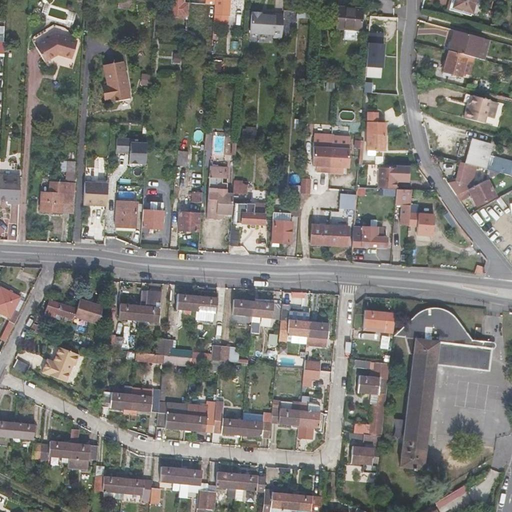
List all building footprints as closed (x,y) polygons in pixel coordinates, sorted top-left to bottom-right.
[(117,0),(117,8),(133,9),(133,0),(117,0)] [(214,0),(214,5),(214,14),(229,15),(229,0),(214,0)] [(455,0),(453,8),(472,13),(475,0),(455,0)] [(184,3),(171,1),(170,14),(188,15),(189,3),(184,3)] [(361,31),(363,8),(338,6),(336,29),(344,30),(343,37),(359,39),(360,31),(361,31)] [(282,38),(284,14),(267,13),(267,15),(264,15),(261,12),(254,12),(251,14),(250,32),(274,34),(274,37),(282,38)] [(62,30),(55,29),(49,33),(51,35),(35,46),(44,60),(55,53),(56,54),(59,53),(62,54),(63,52),(74,55),(78,37),(62,33),(62,30)] [(453,30),(448,51),(467,56),(478,59),(483,38),(453,30)] [(369,32),(366,66),(382,68),(384,43),(383,43),(384,33),(369,32)] [(483,38),(478,59),(484,60),(489,40),(483,38)] [(467,56),(448,51),(442,72),(462,77),(467,56)] [(130,98),(122,61),(104,64),(109,85),(105,86),(108,98),(111,97),(113,102),(130,98)] [(219,76),(220,66),(211,66),(210,76),(219,76)] [(464,106),(461,117),(482,123),(487,99),(471,95),(468,107),(464,106)] [(497,126),(503,103),(499,102),(494,118),(486,116),(484,123),(497,126)] [(367,150),(373,150),(384,150),(385,123),(377,123),(377,113),(368,113),(367,123),(367,150)] [(332,148),(330,173),(338,173),(338,167),(343,168),(349,168),(351,138),(333,136),(332,148)] [(129,163),(145,164),(146,144),(130,143),(130,139),(117,138),(116,152),(130,153),(129,163)] [(497,172),(500,173),(510,176),(511,176),(511,162),(494,157),(491,167),(485,165),(491,145),(474,140),(467,164),(497,172)] [(330,173),(332,148),(314,147),(313,165),(317,165),(323,166),(323,172),(330,173)] [(187,153),(177,153),(176,167),(186,168),(187,153)] [(75,181),(76,162),(67,161),(65,180),(75,181)] [(454,193),(455,195),(459,193),(470,188),(475,171),(480,172),(480,171),(487,173),(486,180),(500,173),(497,172),(467,164),(460,162),(455,178),(450,180),(450,182),(448,183),(454,193)] [(383,188),(396,189),(397,176),(409,177),(410,166),(380,165),(380,168),(379,188),(383,188)] [(231,216),(233,195),(226,195),(227,183),(224,182),(225,170),(210,169),(207,220),(216,220),(217,216),(224,216),(231,216)] [(201,202),(204,170),(192,170),(190,202),(201,202)] [(500,173),(486,180),(489,185),(497,181),(499,183),(501,182),(505,183),(508,181),(510,176),(500,173)] [(21,176),(0,174),(0,199),(11,200),(11,203),(19,204),(21,176)] [(499,192),(501,196),(511,190),(511,176),(510,176),(508,181),(511,181),(511,185),(507,188),(499,192)] [(301,187),(300,193),(309,193),(310,178),(301,178),(301,187)] [(470,188),(459,193),(463,200),(470,197),(475,206),(495,196),(489,185),(486,180),(470,188)] [(243,181),(235,181),(234,192),(247,193),(248,186),(243,186),(243,181)] [(74,213),(75,184),(50,183),(49,193),(41,193),(40,212),(74,213)] [(107,186),(84,185),(83,206),(106,207),(107,186)] [(290,216),(299,217),(300,201),(300,193),(301,187),(291,186),(291,205),(290,210),(290,216)] [(411,190),(396,189),(395,204),(402,205),(401,225),(409,225),(410,213),(411,197),(411,190)] [(356,195),(340,194),(339,209),(355,210),(356,196),(356,195)] [(117,202),(116,226),(118,226),(118,230),(134,231),(135,227),(135,215),(136,203),(130,203),(131,197),(125,196),(124,202),(117,202)] [(150,210),(144,210),(142,228),(162,229),(162,221),(166,221),(166,214),(163,214),(164,202),(150,202),(150,210)] [(242,205),(234,204),(233,223),(240,223),(240,224),(263,225),(265,214),(253,213),(254,205),(243,203),(242,205)] [(359,204),(358,214),(378,215),(378,205),(359,204)] [(271,221),(270,242),(291,243),(292,222),(289,222),(289,213),(272,212),(271,221)] [(199,231),(201,214),(179,213),(178,229),(199,231)] [(409,225),(409,226),(417,227),(417,235),(432,236),(433,214),(410,213),(409,225)] [(370,228),(354,227),(352,246),(386,249),(387,239),(382,238),(382,229),(377,229),(377,221),(370,221),(370,228)] [(310,244),(329,245),(330,226),(311,225),(310,244)] [(330,226),(329,245),(348,246),(350,227),(330,226)] [(236,231),(230,231),(229,245),(239,246),(239,231),(236,231)] [(474,265),(471,273),(479,274),(481,267),(474,265)] [(5,342),(25,302),(20,299),(21,297),(13,293),(14,291),(11,289),(10,291),(1,287),(0,288),(0,312),(10,318),(9,320),(10,321),(0,339),(5,342)] [(162,292),(142,290),(140,305),(139,321),(138,329),(145,330),(150,324),(150,322),(159,323),(162,292)] [(197,312),(198,295),(178,294),(176,310),(197,312)] [(218,297),(198,295),(197,312),(217,313),(218,297)] [(77,308),(49,299),(45,313),(56,316),(55,317),(61,319),(66,321),(72,323),(75,315),(97,323),(103,305),(80,298),(77,308)] [(253,317),(254,300),(235,299),(233,315),(253,317)] [(281,303),(254,300),(253,317),(252,322),(260,322),(260,317),(280,319),(281,303)] [(139,321),(140,305),(121,303),(120,319),(139,321)] [(44,307),(42,306),(34,322),(30,331),(40,334),(43,324),(41,323),(43,316),(41,315),(44,307)] [(397,334),(402,335),(409,328),(418,320),(420,318),(425,315),(429,313),(435,312),(442,313),(449,315),(455,319),(459,323),(465,334),(469,336),(474,338),(470,331),(466,325),(458,316),(453,312),(447,310),(443,308),(436,308),(431,308),(426,310),(422,311),(418,314),(412,319),(397,334)] [(394,330),(396,313),(366,310),(364,327),(394,330)] [(405,433),(404,436),(401,465),(413,467),(412,470),(416,470),(416,467),(423,468),(426,441),(436,364),(490,371),(493,347),(484,346),(485,340),(474,338),(469,336),(465,334),(459,323),(455,319),(449,315),(442,313),(435,312),(429,313),(425,315),(420,318),(418,320),(409,328),(402,335),(406,336),(410,353),(414,353),(413,364),(406,418),(406,421),(398,419),(398,420),(398,424),(397,428),(396,432),(405,433)] [(287,335),(307,337),(309,321),(281,318),(279,341),(287,341),(287,335)] [(307,337),(307,342),(313,343),(313,337),(327,338),(329,323),(309,321),(307,337)] [(269,344),(277,345),(278,334),(270,333),(269,344)] [(117,335),(108,334),(106,349),(122,351),(123,337),(117,337),(117,335)] [(164,355),(166,339),(157,338),(156,354),(164,355)] [(174,340),(166,339),(164,355),(172,356),(174,340)] [(212,360),(220,361),(221,345),(213,345),(212,360)] [(220,361),(229,362),(230,346),(221,345),(220,361)] [(81,356),(60,348),(54,363),(49,361),(44,374),(70,383),(76,366),(77,366),(81,356)] [(156,354),(136,352),(135,361),(163,364),(164,355),(156,354)] [(18,359),(14,367),(27,373),(31,366),(18,359)] [(305,361),(304,369),(320,371),(321,362),(305,361)] [(382,435),(390,363),(375,361),(373,376),(360,375),(358,392),(370,393),(378,394),(377,404),(373,404),(369,434),(382,435)] [(304,369),(304,378),(319,379),(320,371),(304,369)] [(145,388),(133,387),(130,410),(137,410),(158,412),(159,402),(162,374),(147,372),(145,388)] [(112,393),(103,392),(102,407),(130,410),(133,387),(133,386),(124,385),(124,393),(112,392),(112,393)] [(281,399),(274,399),(271,422),(271,423),(299,426),(301,401),(293,400),(293,402),(281,401),(281,399)] [(185,430),(213,433),(216,401),(207,400),(207,406),(188,404),(185,430)] [(213,433),(241,435),(243,420),(223,418),(224,407),(220,406),(220,402),(216,401),(213,433)] [(301,401),(299,426),(319,428),(320,411),(321,405),(319,403),(309,402),(301,401)] [(185,430),(188,404),(159,402),(158,412),(157,428),(185,430)] [(0,436),(13,438),(15,422),(0,420),(0,436)] [(243,420),(241,435),(270,438),(271,423),(271,422),(243,420)] [(35,424),(15,422),(13,438),(33,440),(35,424)] [(69,458),(68,468),(87,469),(90,444),(77,443),(78,429),(72,429),(70,442),(69,458)] [(364,443),(374,444),(380,444),(381,435),(350,433),(349,439),(364,440),(364,443)] [(49,457),(69,458),(70,442),(50,440),(50,444),(41,443),(40,459),(48,460),(49,457)] [(32,459),(40,459),(41,443),(33,443),(32,459)] [(364,471),(377,473),(381,444),(380,444),(374,444),(373,447),(353,445),(352,463),(364,464),(364,471)] [(143,480),(152,480),(153,465),(144,465),(143,479),(143,480)] [(180,484),(181,467),(161,466),(160,482),(173,483),(173,490),(179,490),(180,484)] [(196,511),(205,511),(207,491),(208,484),(200,483),(201,469),(181,467),(180,484),(200,485),(200,490),(198,489),(196,511)] [(227,498),(235,498),(237,472),(217,471),(216,487),(228,488),(227,498)] [(94,490),(122,493),(124,477),(124,472),(116,472),(115,477),(95,475),(94,490)] [(235,498),(234,501),(242,502),(243,489),(265,491),(265,488),(266,478),(257,477),(257,474),(237,472),(235,498)] [(142,500),(150,501),(151,487),(152,480),(143,480),(143,479),(124,477),(122,493),(142,495),(142,500)] [(465,486),(434,500),(437,506),(468,492),(465,486)] [(150,501),(150,503),(159,504),(160,488),(151,487),(150,501)] [(273,489),(265,488),(265,491),(262,511),(270,511),(271,507),(291,509),(292,493),(273,491),(273,489)] [(205,511),(213,511),(216,491),(207,491),(205,511)] [(310,511),(320,511),(323,496),(292,493),(291,509),(311,511),(310,511)]
